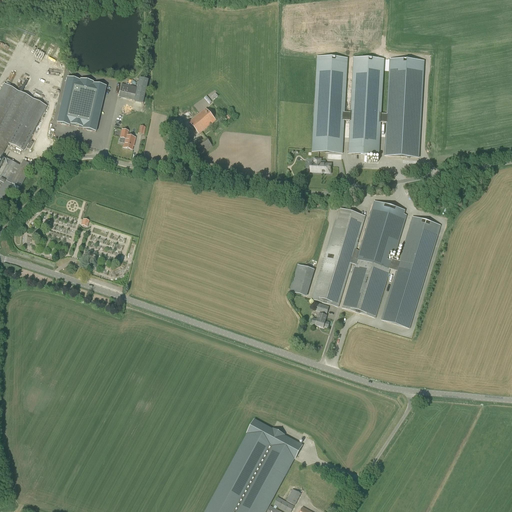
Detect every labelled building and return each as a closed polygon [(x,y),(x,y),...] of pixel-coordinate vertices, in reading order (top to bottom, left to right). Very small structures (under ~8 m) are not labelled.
[(348,59),(317,57),(312,153),(326,154),(343,154),(344,121),(350,121),(350,113),(345,113),(348,59)] [(381,114),(384,60),(353,58),(350,113),(350,121),(348,155),(379,157),(381,123),(386,123),(386,115),(381,114)] [(384,157),(419,159),(424,62),(389,60),(386,115),(386,123),(384,157)] [(67,78),(56,124),(69,127),(70,125),(83,128),(82,130),(95,133),(106,87),(93,84),(93,83),(80,80),(80,81),(67,78)] [(119,97),(135,101),(134,102),(143,104),(147,81),(139,79),(138,88),(122,84),(119,97)] [(23,152),(47,107),(4,84),(0,91),(0,155),(2,152),(4,153),(8,144),(23,152)] [(199,135),(216,121),(206,109),(189,122),(199,135)] [(179,141),(189,136),(181,119),(171,124),(179,141)] [(144,135),(145,127),(140,126),(139,128),(138,128),(137,132),(138,132),(138,134),(144,135)] [(132,151),(135,138),(127,136),(128,132),(122,130),(120,139),(125,140),(123,149),(132,151)] [(203,141),(209,150),(213,147),(207,138),(203,141)] [(0,204),(11,183),(20,188),(32,166),(22,161),(19,166),(5,159),(4,161),(0,168),(0,204)] [(314,159),(314,164),(311,164),(311,173),(322,174),(325,174),(330,174),(331,164),(325,164),(325,165),(320,164),(321,162),(321,160),(314,159)] [(342,309),(355,313),(375,319),(391,265),(397,267),(399,261),(393,260),(406,217),(404,216),(405,212),(396,209),(386,206),(374,202),(357,259),(353,258),(351,264),(356,265),(342,309)] [(339,210),(312,299),(318,301),(338,307),(351,264),(353,258),(365,218),(339,210)] [(412,217),(399,261),(397,267),(381,321),(409,329),(440,226),(412,217)] [(306,298),(307,294),(290,289),(289,292),(306,298)] [(327,315),(329,308),(322,306),(319,313),(327,315)] [(325,322),(326,318),(320,316),(318,320),(313,319),(311,324),(315,325),(315,326),(323,329),(324,327),(328,328),(329,324),(325,322)] [(265,511),(294,459),(295,460),(302,446),(284,436),(284,435),(273,429),(272,430),(254,420),(247,434),(248,434),(205,511),(265,511)] [(287,502),(296,506),(302,493),(293,489),(287,502)] [(285,511),(291,511),(294,507),(278,498),(273,505),(285,511)]
